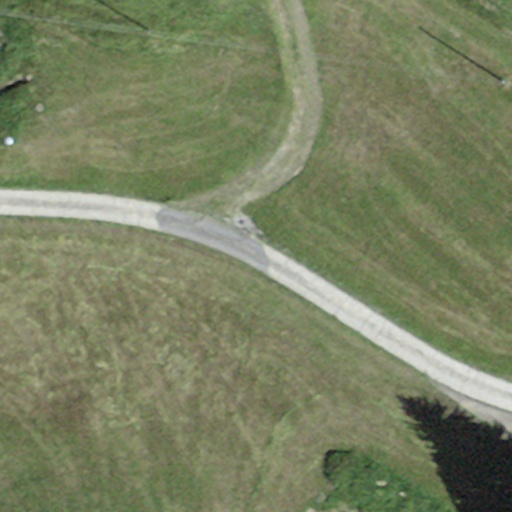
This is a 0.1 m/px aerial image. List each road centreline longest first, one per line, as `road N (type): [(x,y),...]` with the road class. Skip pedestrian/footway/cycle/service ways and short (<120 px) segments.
road 1 (track): [(0,201),(106,205),(223,236),(412,352),(511,395)]
road 2 (track): [(278,0),(303,119),(278,171),(200,228)]
